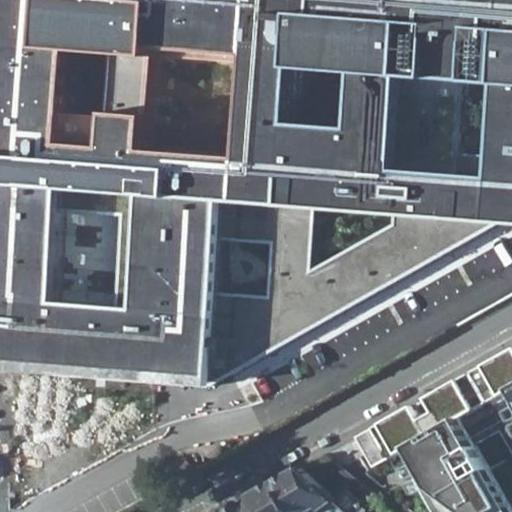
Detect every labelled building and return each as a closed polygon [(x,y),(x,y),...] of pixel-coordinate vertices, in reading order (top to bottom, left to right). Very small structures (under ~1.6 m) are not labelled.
[(511,0),(255,0),(238,197),(511,220),(511,0)] [(0,368),(216,384),(221,310),(0,294),(0,276),(220,292),(222,266),(237,267),(239,234),(224,233),(225,220),(34,206),(35,188),(219,201),(224,117),(187,114),(189,82),(204,83),(207,48),(191,47),(193,19),(0,5),(0,368)] [(511,350),(426,399),(434,413),(421,420),(413,406),(381,425),(356,438),(374,468),(411,447),(427,474),(424,477),(443,511),(511,511),(511,506),(461,418),(511,389),(511,350)] [(355,511),(338,496),(323,482),(305,466),(278,481),(295,511),(355,511)] [(255,494),(265,511),(295,511),(278,481),(255,494)] [(355,511),(372,511),(364,504),(365,502),(348,487),(338,496),(355,511)] [(222,511),(265,511),(255,494),(222,511)]
